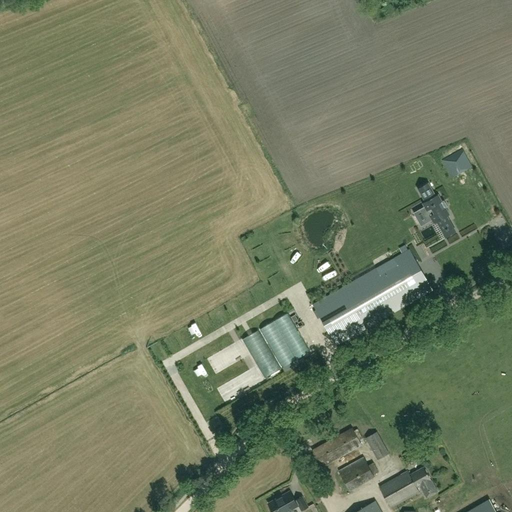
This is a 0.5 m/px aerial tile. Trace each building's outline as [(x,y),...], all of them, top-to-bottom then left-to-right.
[(473,165),(463,147),(445,157),(450,166),(459,161),(464,170),(473,165)] [(453,226),(447,216),(450,214),(446,208),(442,202),(443,202),(439,195),(436,197),(429,184),(419,190),(426,202),(423,204),(425,207),(421,210),(428,222),(432,220),(434,223),(437,222),(443,232),(452,226),(453,226)] [(410,251),(314,305),(336,345),(432,290),(410,251)] [(362,445),(359,440),(363,438),(358,429),(354,431),(352,428),(312,450),(321,467),(362,445)] [(388,454),(377,432),(366,438),(378,460),(388,454)] [(374,463),(368,466),(364,458),(339,472),(349,491),(374,477),(373,475),(379,472),(374,463)] [(380,487),(391,508),(419,492),(417,488),(420,487),(426,498),(438,492),(424,467),(410,475),(408,471),(380,487)] [(302,511),(308,507),(302,497),(296,500),(296,501),(295,502),(290,492),(269,504),(273,511),(287,511),(298,506),(299,505),(302,511)] [(496,511),(490,501),(470,511),(496,511)] [(381,511),(376,502),(357,511),(381,511)]
